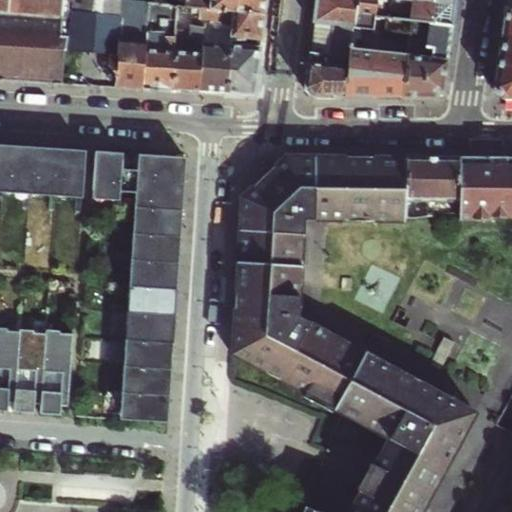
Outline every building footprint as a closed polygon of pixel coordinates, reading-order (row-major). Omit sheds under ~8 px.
[(76,0),(0,0),(0,82),(6,83),(63,86),(63,81),(68,53),(76,0)] [(114,89),(115,89),(124,2),(124,0),(76,0),(68,53),(93,55),(109,56),(108,68),(114,75),(113,81),(115,81),(114,89)] [(186,0),(186,9),(196,10),(233,15),(263,17),(264,6),(264,0),(186,0)] [(411,22),(452,26),(456,0),(314,0),(314,4),(336,6),(334,26),(351,28),(355,28),(356,15),(411,22)] [(148,32),(151,5),(151,4),(124,2),(115,89),(131,90),(143,91),(148,32)] [(311,24),(334,26),(336,6),(314,4),(312,16),(311,24)] [(175,58),(177,32),(179,14),(179,9),(165,7),(153,6),(151,5),(148,32),(143,91),(160,92),(174,93),(177,59),(175,58)] [(511,10),(504,9),(502,22),(501,36),(511,37),(511,10)] [(233,15),(196,10),(195,18),(202,19),(201,30),(206,30),(199,95),(216,96),(229,97),(234,46),(230,46),(233,15)] [(263,17),(233,15),(230,46),(234,46),(246,48),(247,40),(260,41),(261,30),(263,17)] [(195,18),(193,34),(177,32),(175,58),(177,59),(174,93),(188,94),(199,95),(206,30),(201,30),(202,19),(195,18)] [(410,33),(410,35),(417,36),(427,37),(425,50),(432,52),(431,60),(447,62),(450,44),(452,26),(411,22),(410,33)] [(351,35),(351,28),(334,26),(311,24),(308,51),(303,89),(307,93),(311,98),(329,98),(344,98),(350,42),(351,35)] [(417,36),(410,35),(408,47),(406,57),(415,58),(417,36)] [(493,90),(501,99),(511,99),(511,37),(501,36),(493,90)] [(246,48),(234,46),(229,97),(240,97),(253,98),(260,41),(247,40),(246,48)] [(401,99),(406,57),(408,47),(350,42),(344,98),(371,99),(401,99)] [(415,58),(406,57),(401,99),(418,99),(433,99),(443,92),(447,62),(431,60),(415,58)] [(6,143),(6,151),(2,191),(29,192),(32,152),(17,151),(18,144),(14,144),(6,143)] [(33,145),(18,144),(17,151),(32,152),(33,145)] [(33,145),(32,152),(29,192),(55,194),(58,154),(43,153),(44,146),(40,146),(33,145)] [(44,146),(43,153),(58,154),(59,147),(44,146)] [(59,147),(58,154),(55,194),(80,196),(83,156),(68,155),(69,147),(65,147),(59,147)] [(84,148),(69,147),(68,155),(83,156),(84,148)] [(107,150),(93,149),(90,202),(117,204),(120,168),(121,151),(107,150)] [(187,155),(121,151),(120,168),(135,169),(134,179),(186,183),(186,171),(187,155)] [(291,158),(241,203),(235,255),(234,266),(231,303),(229,336),(230,383),(373,439),(355,472),(334,511),(329,511),(293,499),(289,511),(407,511),(464,398),(370,350),(368,353),(341,339),(342,336),(304,316),(309,240),(310,222),(404,222),(404,219),(407,159),(291,158)] [(456,215),(458,159),(434,159),(407,159),(404,219),(410,219),(456,215)] [(511,159),(458,159),(456,215),(458,215),(458,221),(511,221),(511,159)] [(135,169),(120,168),(117,204),(136,205),(184,209),(185,197),(186,183),(134,179),(135,169)] [(184,209),(136,205),(134,232),(174,234),(176,219),(183,220),(183,216),(184,209)] [(183,220),(176,219),(174,234),(182,235),(183,220)] [(174,234),(134,232),(133,258),(173,261),(174,246),(181,246),(181,243),(182,235),(174,234)] [(181,246),(174,246),(173,261),(180,261),(181,246)] [(173,261),(133,258),(131,284),(171,287),(172,272),(180,272),(180,269),(180,261),(173,261)] [(180,272),(172,272),(171,287),(179,288),(180,272)] [(171,287),(131,284),(130,311),(170,314),(170,299),(178,299),(178,295),(179,288),(171,287)] [(178,299),(170,299),(170,314),(177,314),(178,299)] [(170,314),(130,311),(128,338),(168,341),(169,326),(176,326),(176,322),(177,314),(170,314)] [(176,326),(169,326),(168,341),(175,341),(176,326)] [(5,331),(0,331),(0,411),(7,412),(8,402),(13,402),(17,335),(5,334),(5,331)] [(31,333),(18,332),(17,335),(13,402),(12,412),(25,413),(34,414),(34,404),(39,404),(44,337),(31,336),(31,333)] [(58,335),(44,334),(44,337),(39,404),(38,414),(53,415),(60,416),(61,406),(66,406),(71,338),(58,338),(58,335)] [(168,341),(128,338),(126,364),(166,367),(167,352),(174,353),(175,348),(175,341),(168,341)] [(173,368),(174,353),(167,352),(166,367),(173,368)] [(166,367),(126,364),(124,391),(164,393),(165,378),(173,379),(173,375),(173,368),(166,367)] [(173,379),(165,378),(164,393),(172,394),(173,379)] [(164,393),(124,391),(123,420),(163,423),(164,408),(171,408),(171,404),(172,394),(164,393)] [(171,408),(164,408),(163,423),(170,423),(171,408)] [(511,511),(511,491),(504,508),(502,511),(511,511)]
